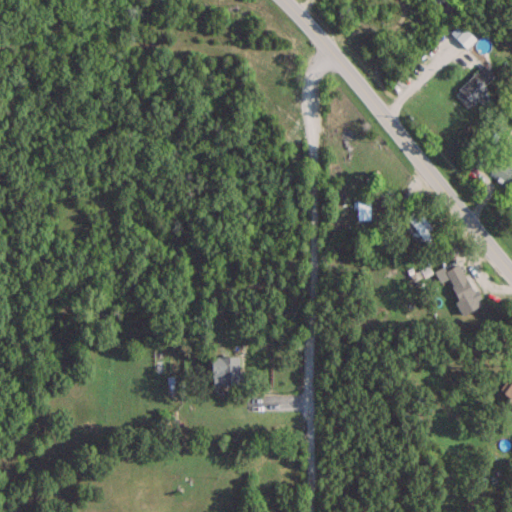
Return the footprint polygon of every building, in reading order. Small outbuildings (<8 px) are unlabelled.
[(455,37),(466,47),(474,38),(464,28),(455,37)] [(496,78),(482,64),(454,91),(468,105),(496,78)] [(511,159),(495,159),(495,176),(511,176),(511,159)] [(444,269),(463,313),(480,306),(460,262),(444,269)] [(211,385),(242,385),(242,356),(211,357),(211,385)] [(511,379),(502,390),(511,400),(511,379)] [(163,443),(180,443),(180,420),(163,420),(163,443)]
